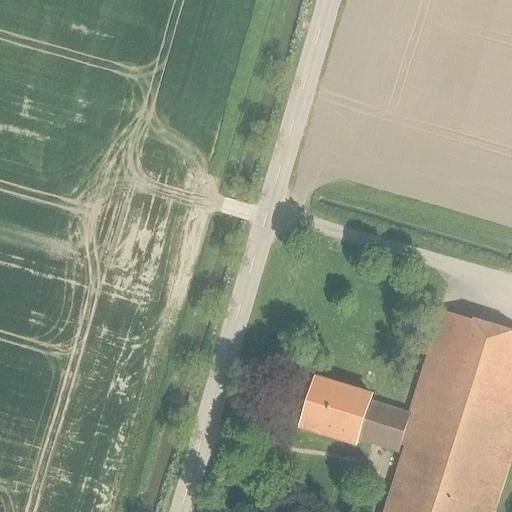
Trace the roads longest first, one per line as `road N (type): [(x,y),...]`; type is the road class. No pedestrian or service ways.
road 1 (tertiary): [(180,511),(327,0)]
road 2 (track): [(0,94),(141,138),(214,195),(266,210)]
